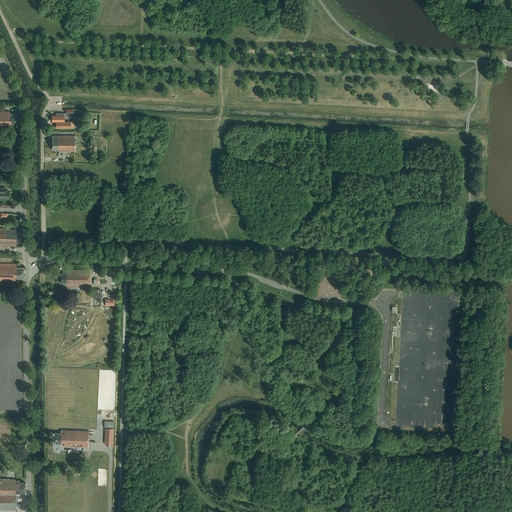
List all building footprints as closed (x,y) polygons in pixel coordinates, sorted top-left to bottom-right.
[(11,125),(14,125),(18,125),(18,114),(9,114),(10,112),(0,111),(0,126),(11,127),(11,125)] [(64,122),(64,113),(56,113),(56,116),(52,116),(52,122),(56,122),(56,123),(64,122)] [(64,152),(75,152),(75,136),(52,136),(52,150),(58,150),(58,151),(64,151),(64,152)] [(6,188),(3,188),(0,187),(0,197),(9,198),(10,191),(6,191),(6,188)] [(10,230),(11,229),(0,228),(0,245),(16,246),(16,243),(22,243),(22,232),(17,232),(17,230),(10,230)] [(23,279),(24,268),(17,267),(17,264),(0,263),(0,281),(4,281),(9,281),(10,280),(16,281),(17,278),(23,279)] [(89,287),(90,270),(63,269),(63,273),(60,273),(60,283),(67,283),(67,285),(71,285),(71,286),(89,287)] [(106,300),(106,305),(115,306),(116,295),(112,295),(112,301),(106,300)] [(113,444),(114,428),(106,428),(105,443),(113,444)] [(88,448),(89,431),(61,430),(61,433),(54,433),(53,443),(61,443),(61,446),(68,446),(68,447),(88,448)] [(0,509),(17,509),(16,492),(26,492),(26,491),(26,483),(26,482),(19,482),(19,480),(15,480),(14,479),(9,479),(0,479),(0,509)]
